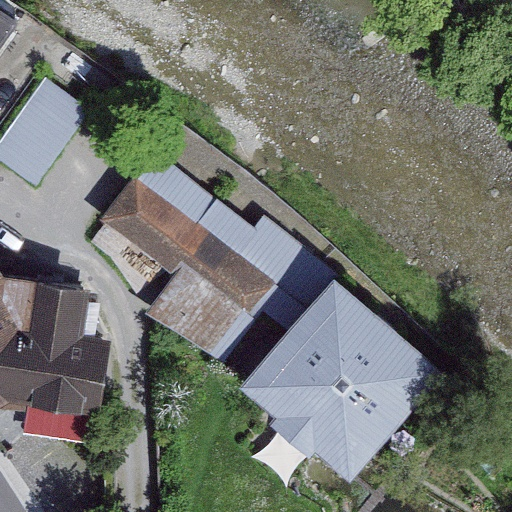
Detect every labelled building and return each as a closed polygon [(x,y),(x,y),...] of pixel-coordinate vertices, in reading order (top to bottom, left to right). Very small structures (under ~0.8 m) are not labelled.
[(14,0),(0,0),(0,36),(22,5),(14,0)] [(46,77),(0,141),(0,156),(37,183),(91,108),(46,77)] [(136,171),(101,218),(173,272),(145,310),(225,361),(264,310),(283,324),(334,264),(264,212),(255,223),(159,151),(139,173),(136,171)] [(0,260),(0,402),(1,402),(2,409),(28,410),(29,399),(101,409),(112,332),(84,329),(91,283),(4,267),(0,260)] [(334,264),(283,324),(238,377),(276,408),(270,414),(309,447),(315,439),(353,472),(448,360),(334,264)]
